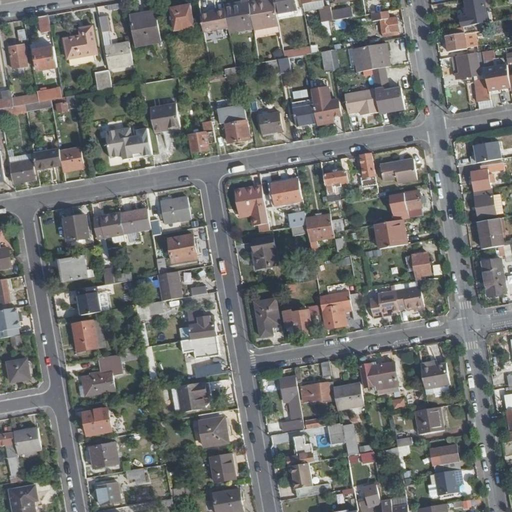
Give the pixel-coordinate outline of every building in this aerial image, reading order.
[(248,3),(247,0),(238,0),(239,3),(223,5),(224,9),(227,28),(227,32),(252,28),(248,3)] [(276,15),(273,0),(263,0),(248,3),(252,28),(252,29),(278,26),(276,15)] [(297,12),(295,0),(273,0),(276,15),(297,12)] [(490,22),(486,0),(464,0),(467,16),(461,18),(463,27),(490,22)] [(192,27),(189,6),(170,9),(173,31),(192,27)] [(227,28),(224,9),(215,10),(215,12),(200,14),(203,32),(227,28)] [(352,18),(351,9),(331,12),(332,21),(352,18)] [(160,42),(155,12),(131,16),(136,50),(150,48),(150,43),(160,42)] [(388,19),(387,12),(371,15),(372,22),(380,21),(383,38),(390,37),(390,32),(399,30),(397,18),(388,19)] [(50,31),(47,16),(37,18),(39,33),(50,31)] [(109,31),(106,16),(99,18),(101,32),(109,31)] [(96,54),(91,26),(75,29),(76,36),(64,38),(67,59),(96,54)] [(20,40),(28,39),(26,29),(19,30),(20,40)] [(468,49),(465,31),(446,34),(449,52),(468,49)] [(132,64),(128,43),(104,47),(107,68),(132,64)] [(391,66),(387,44),(356,49),(358,63),(355,64),(357,72),(371,70),(386,67),(391,66)] [(28,67),(23,45),(9,47),(13,69),(17,69),(17,72),(23,71),(23,68),(28,67)] [(286,58),(313,54),(312,46),(285,50),(286,58)] [(56,68),(53,48),(35,51),(38,71),(56,68)] [(334,67),(331,50),(322,52),(326,72),(334,70),(334,67)] [(509,76),(507,66),(494,68),(490,50),(483,52),(486,66),(488,78),(490,95),(505,92),(504,88),(511,86),(509,76)] [(486,66),(483,52),(459,56),(462,73),(458,74),(459,78),(481,74),(480,67),(486,66)] [(289,71),(287,58),(278,60),(280,73),(289,71)] [(279,73),(276,60),(264,62),(266,75),(279,73)] [(406,110),(402,88),(385,91),(385,88),(389,87),(386,67),(371,70),(375,88),(379,112),(379,114),(406,110)] [(111,89),(108,72),(95,74),(98,91),(111,89)] [(490,95),(488,78),(474,80),(474,83),(477,102),(479,102),(480,110),(493,108),(490,95)] [(379,112),(375,88),(344,93),(347,112),(359,110),(360,115),(379,112)] [(12,99),(10,90),(1,91),(2,100),(0,100),(0,108),(13,107),(12,99)] [(294,92),(295,100),(310,97),(309,90),(294,92)] [(62,98),(60,91),(36,94),(37,102),(62,98)] [(330,104),(328,93),(311,95),(312,100),(316,123),(316,125),(333,123),(332,117),(342,115),(339,102),(330,104)] [(37,102),(36,94),(12,99),(13,107),(37,102)] [(274,107),(272,97),(260,99),(262,109),(274,107)] [(316,123),(312,100),(292,103),(296,127),(316,123)] [(58,104),(59,113),(69,112),(68,103),(58,104)] [(181,128),(177,104),(150,108),(154,133),(181,128)] [(248,140),(242,105),(216,110),(219,124),(224,124),(227,144),(248,140)] [(282,131),(279,113),(258,116),(261,135),(282,131)] [(207,144),(214,143),(211,123),(204,125),(205,135),(189,137),(192,153),(208,151),(207,144)] [(141,153),(150,152),(147,134),(138,136),(138,139),(134,140),(133,131),(108,135),(113,161),(124,159),(124,163),(133,161),(133,156),(142,155),(141,153)] [(498,141),(473,146),(476,163),(501,158),(498,141)] [(82,169),(78,148),(59,151),(62,166),(63,173),(82,169)] [(59,151),(59,150),(33,154),(36,171),(62,166),(59,151)] [(375,179),(371,155),(359,157),(363,181),(375,179)] [(348,168),(347,159),(339,160),(341,170),(348,168)] [(417,181),(414,160),(381,165),(383,182),(398,180),(398,184),(417,181)] [(33,179),(31,161),(9,165),(12,182),(33,179)] [(492,190),(489,174),(504,171),(503,163),(481,167),(481,170),(470,172),(474,193),(492,190)] [(350,197),(345,172),(324,176),(328,200),(350,197)] [(302,201),(298,180),(270,185),(274,206),(302,201)] [(268,223),(261,187),(234,192),(238,213),(253,211),(256,225),(268,223)] [(423,218),(418,191),(399,193),(402,212),(399,213),(400,218),(392,219),(393,223),(404,221),(423,218)] [(496,214),(493,196),(475,200),(478,218),(496,214)] [(190,219),(187,197),(159,202),(163,223),(190,219)] [(151,231),(149,221),(148,212),(138,214),(138,211),(121,214),(125,235),(151,231)] [(125,235),(121,214),(102,217),(105,237),(113,236),(114,244),(127,242),(125,235)] [(90,237),(86,215),(64,218),(68,240),(90,237)] [(160,235),(158,219),(149,221),(151,231),(152,236),(160,235)] [(344,219),(337,220),(337,230),(345,229),(344,219)] [(504,247),(499,219),(478,223),(482,250),(504,247)] [(405,245),(402,230),(405,229),(404,221),(393,223),(375,226),(380,250),(405,245)] [(334,237),(331,222),(307,226),(311,249),(311,253),(318,252),(317,240),(334,237)] [(198,258),(193,236),(170,240),(174,263),(198,258)] [(278,266),(273,238),(250,242),(256,269),(278,266)] [(345,251),(342,239),(334,240),(337,252),(345,251)] [(0,268),(10,266),(6,246),(0,247),(0,268)] [(165,274),(160,249),(155,250),(159,275),(165,274)] [(311,253),(311,249),(294,252),(298,280),(311,278),(310,270),(314,270),(311,253)] [(431,275),(428,255),(413,257),(417,282),(424,280),(423,276),(431,275)] [(87,278),(84,256),(59,260),(62,282),(87,278)] [(506,294),(500,260),(483,263),(488,297),(506,294)] [(114,283),(111,268),(103,269),(106,285),(114,283)] [(133,280),(132,272),(125,273),(126,281),(133,280)] [(183,301),(178,272),(165,274),(159,275),(158,276),(163,304),(183,301)] [(0,304),(10,303),(5,279),(0,279),(0,304)] [(208,296),(207,288),(192,291),(194,299),(208,296)] [(426,308),(422,288),(379,295),(379,298),(372,300),(374,319),(383,318),(383,316),(399,313),(399,310),(408,309),(408,311),(426,308)] [(103,314),(98,292),(78,296),(83,318),(103,314)] [(362,320),(357,292),(344,294),(347,312),(352,311),(354,321),(362,320)] [(347,312),(344,294),(320,299),(322,309),(324,309),(327,329),(346,326),(344,312),(347,312)] [(281,321),(277,300),(256,303),(262,338),(275,336),(272,322),(281,321)] [(163,318),(161,304),(138,308),(141,321),(163,318)] [(20,328),(19,320),(16,321),(15,316),(18,315),(17,307),(0,310),(0,339),(19,336),(18,328),(20,328)] [(312,332),(309,312),(295,314),(294,312),(286,313),(288,327),(295,326),(296,335),(312,332)] [(218,338),(214,318),(204,320),(203,313),(187,316),(190,332),(192,332),(194,343),(218,338)] [(98,350),(93,323),(74,326),(78,353),(98,350)] [(29,344),(27,336),(18,338),(20,345),(29,344)] [(221,357),(218,338),(194,343),(198,362),(221,357)] [(117,392),(114,377),(124,376),(121,356),(99,359),(102,375),(83,378),(86,397),(117,392)] [(33,380),(29,360),(10,364),(14,384),(33,380)] [(331,377),(328,363),(321,364),(324,378),(331,377)] [(400,387),(396,363),(372,367),(372,365),(361,367),(365,388),(378,386),(378,391),(400,387)] [(449,386),(446,366),(421,369),(425,391),(449,386)] [(224,376),(223,367),(196,371),(198,381),(224,376)] [(304,416),(296,377),(281,380),(284,401),(288,400),(288,403),(291,403),(294,418),(304,416)] [(334,402),(330,383),(304,388),(307,405),(317,403),(317,401),(323,400),(324,404),(334,402)] [(213,405),(209,386),(179,391),(184,415),(207,412),(211,408),(213,405)] [(365,407),(361,386),(335,390),(339,412),(365,407)] [(511,390),(503,391),(505,407),(511,406),(511,390)] [(396,408),(407,408),(407,399),(396,399),(396,408)] [(444,431),(440,407),(415,412),(419,435),(444,431)] [(114,433),(111,411),(86,415),(89,437),(114,433)] [(328,424),(328,417),(307,421),(308,429),(321,426),(321,425),(328,424)] [(230,445),(229,432),(231,432),(228,420),(202,425),(205,449),(230,445)] [(306,430),(304,420),(289,423),(291,433),(306,430)] [(342,427),(341,425),(326,428),(330,446),(345,444),(342,427)] [(357,456),(352,426),(342,427),(345,444),(348,457),(357,456)] [(0,446),(14,445),(12,433),(11,433),(10,427),(8,428),(9,433),(0,434),(0,446)] [(42,451),(39,429),(14,433),(18,455),(42,451)] [(316,463),(313,445),(309,445),(308,437),(305,438),(305,436),(295,438),(298,455),(288,458),(289,468),(293,467),(310,464),(316,463)] [(413,446),(411,438),(396,440),(397,443),(398,448),(413,446)] [(398,448),(397,443),(372,448),(373,453),(398,448)] [(121,466),(118,445),(91,449),(95,470),(121,466)] [(459,461),(457,446),(432,451),(435,466),(459,461)] [(237,480),(233,456),(213,460),(217,484),(237,480)] [(314,487),(310,464),(293,467),(300,499),(319,495),(318,487),(314,487)] [(460,485),(458,479),(463,478),(462,470),(436,475),(438,484),(429,486),(431,495),(434,497),(440,496),(440,497),(461,493),(460,485)] [(146,483),(145,476),(140,477),(139,471),(126,473),(128,481),(140,479),(141,484),(146,483)] [(121,502),(118,483),(98,487),(101,506),(121,502)] [(41,511),(37,485),(11,490),(15,511),(41,511)] [(242,511),(244,511),(240,491),(214,495),(216,511),(242,511)] [(381,507),(377,491),(366,493),(368,501),(360,503),(362,511),(370,511),(370,510),(381,507)] [(409,511),(408,503),(391,507),(390,500),(382,501),(383,511),(409,511)]
